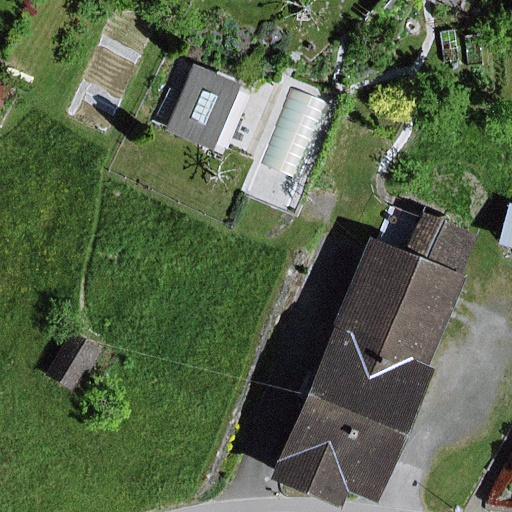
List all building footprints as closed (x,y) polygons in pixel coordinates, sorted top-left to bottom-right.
[(458,59),(454,30),(438,32),(442,61),(458,59)] [(482,65),(478,36),(462,38),(466,67),(482,65)] [(208,153),(236,86),(188,66),(160,133),(208,153)] [(154,97),(144,93),(138,107),(148,111),(154,97)] [(511,206),(505,204),(492,246),(511,252),(511,206)] [(470,238),(416,215),(399,255),(362,239),(258,481),(328,511),(335,494),(362,505),(420,371),(414,368),(470,238)] [(79,341),(55,383),(73,393),(98,351),(79,341)]
